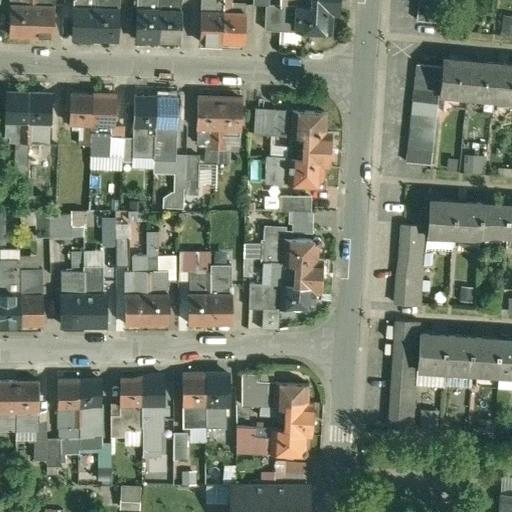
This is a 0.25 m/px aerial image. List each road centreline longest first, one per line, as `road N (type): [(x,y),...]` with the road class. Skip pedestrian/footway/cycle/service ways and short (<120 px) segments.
road 1 (residential): [(363,64),(0,56)]
road 2 (residential): [(347,344),(0,347)]
road 3 (residential): [(363,64),(347,344)]
road 4 (residential): [(347,344),(336,511)]
